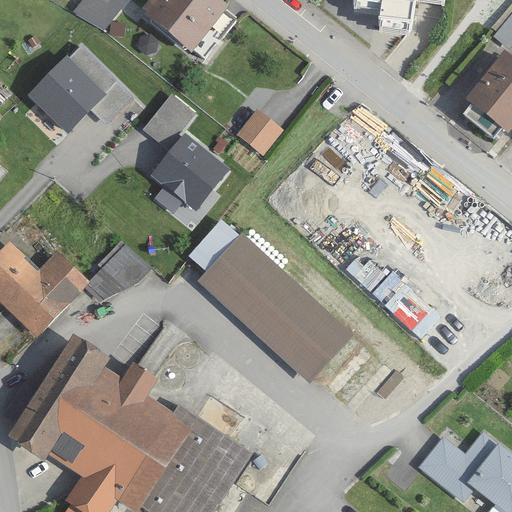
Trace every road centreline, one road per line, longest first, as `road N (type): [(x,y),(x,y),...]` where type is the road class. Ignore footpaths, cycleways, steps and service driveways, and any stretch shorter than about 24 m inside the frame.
road 1 (residential): [(266,0),(511,192)]
road 2 (residential): [(511,330),(360,453),(281,505)]
